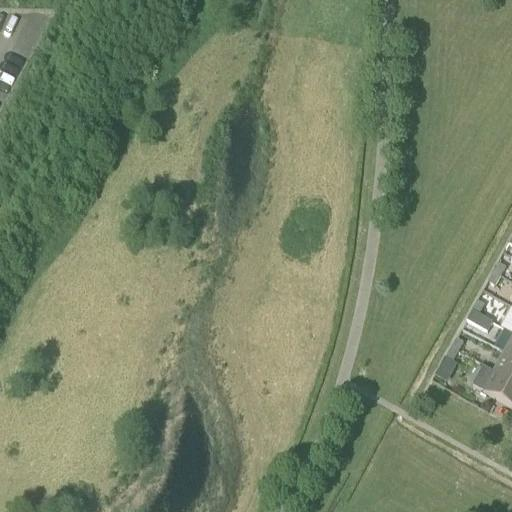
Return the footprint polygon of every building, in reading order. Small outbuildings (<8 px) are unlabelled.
[(493,275),(501,280),(506,270),(499,266),(493,275)] [(501,280),(493,275),(488,285),(495,289),(501,280)] [(477,304),(472,313),(480,317),(485,308),(477,304)] [(493,325),(480,317),(472,313),(467,323),(488,334),(493,325)] [(456,345),(446,364),(453,368),(464,349),(456,345)] [(511,360),(504,356),(494,375),(511,385),(511,360)] [(453,368),(446,364),(445,363),(434,382),(447,389),(457,370),(453,368)] [(511,385),(494,375),(483,369),(472,389),(511,410),(511,385)]
